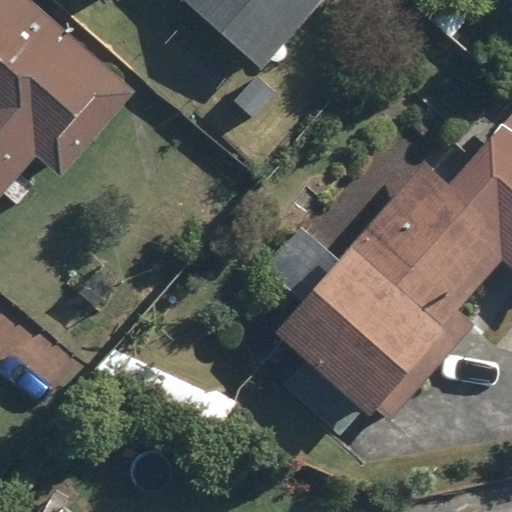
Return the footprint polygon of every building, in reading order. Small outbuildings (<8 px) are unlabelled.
[(17,0),(0,0),(0,194),(28,163),(48,181),(125,97),(17,0)] [(315,0),(173,0),(168,7),(246,77),(315,0)] [(511,0),(495,0),(511,14),(511,0)] [(338,254),(432,338),(435,335),(451,349),(474,324),(457,310),(494,269),(511,286),(511,119),(504,113),(464,157),(452,147),(427,174),(418,165),(338,254)] [(432,338),(338,254),(259,341),(291,369),(272,391),(333,447),(432,338)]
